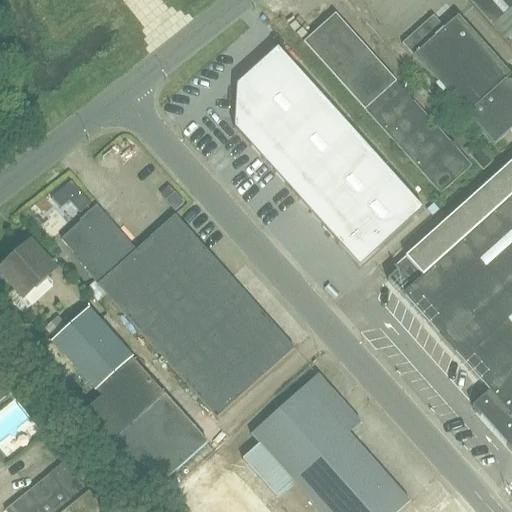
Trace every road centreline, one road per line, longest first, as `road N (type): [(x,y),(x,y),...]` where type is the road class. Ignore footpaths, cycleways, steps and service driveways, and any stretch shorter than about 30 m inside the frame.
road 1 (unclassified): [(502,511),(125,89)]
road 2 (unclassified): [(0,182),(125,89)]
road 3 (unclassified): [(125,89),(238,0)]
